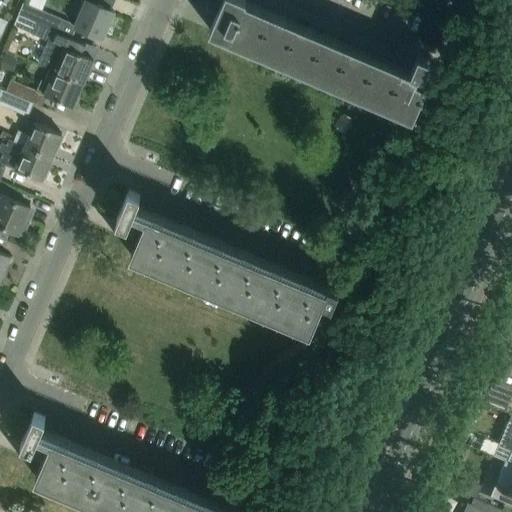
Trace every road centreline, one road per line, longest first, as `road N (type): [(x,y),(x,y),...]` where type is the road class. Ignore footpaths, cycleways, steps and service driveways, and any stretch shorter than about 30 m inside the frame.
road 1 (tertiary): [(378,511),(511,197)]
road 2 (residential): [(266,504),(68,427),(5,373)]
road 3 (residential): [(348,269),(96,162)]
road 4 (residential): [(5,373),(96,162)]
road 5 (residential): [(96,162),(165,0)]
road 6 (residential): [(442,55),(316,0)]
